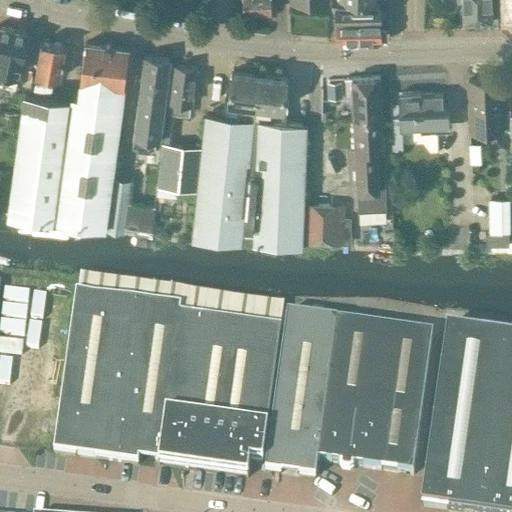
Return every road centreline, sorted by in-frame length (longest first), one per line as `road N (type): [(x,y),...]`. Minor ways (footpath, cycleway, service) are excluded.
road 1 (tertiary): [(511,50),(306,55),(5,0)]
road 2 (unclassified): [(0,478),(234,511)]
